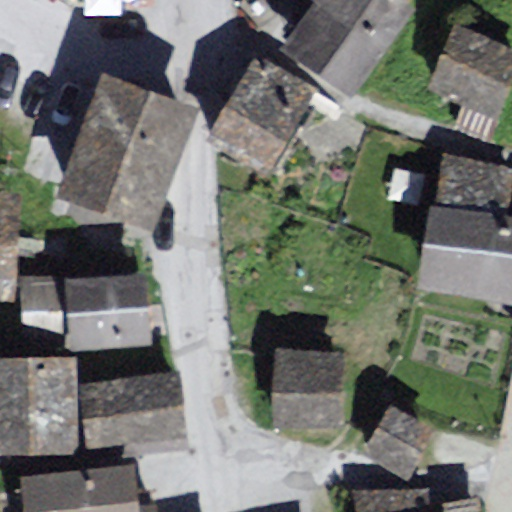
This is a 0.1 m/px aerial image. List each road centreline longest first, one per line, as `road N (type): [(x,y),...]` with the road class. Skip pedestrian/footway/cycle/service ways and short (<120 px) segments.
road 1 (residential): [(189,73),(191,262),(214,470)]
road 2 (residential): [(511,158),(381,114),(255,45),(186,31)]
road 3 (residential): [(214,470),(507,479)]
road 4 (residential): [(22,0),(189,73)]
